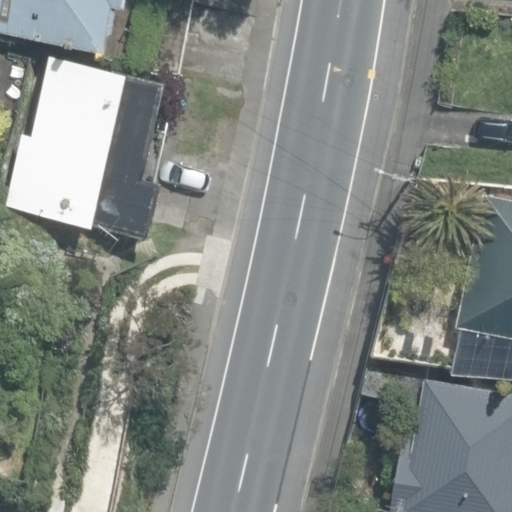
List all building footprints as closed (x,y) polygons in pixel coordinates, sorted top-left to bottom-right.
[(0,0),(0,26),(104,45),(111,1),(124,3),(124,0),(0,0)] [(130,0),(118,62),(178,74),(192,0),(130,0)] [(5,200),(147,236),(162,178),(143,173),(166,82),(50,52),(30,131),(24,129),(5,200)] [(453,370),(511,375),(511,197),(485,192),(458,322),(463,323),(453,370)] [(389,509),(405,511),(511,511),(511,390),(428,374),(430,364),(370,352),(362,394),(419,405),(415,425),(406,424),(389,509)]
